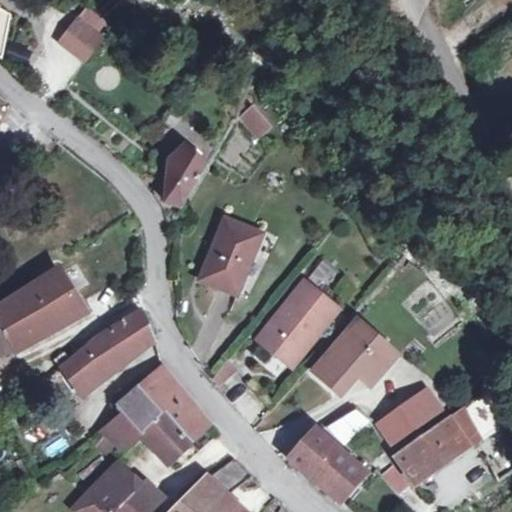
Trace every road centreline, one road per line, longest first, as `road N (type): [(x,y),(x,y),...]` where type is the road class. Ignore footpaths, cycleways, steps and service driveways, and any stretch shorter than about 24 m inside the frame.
road 1 (unclassified): [(312,511),(178,367),(155,306),(152,235),(126,183),(36,109)]
road 2 (unclassified): [(419,0),(418,21),(466,116),(511,178)]
